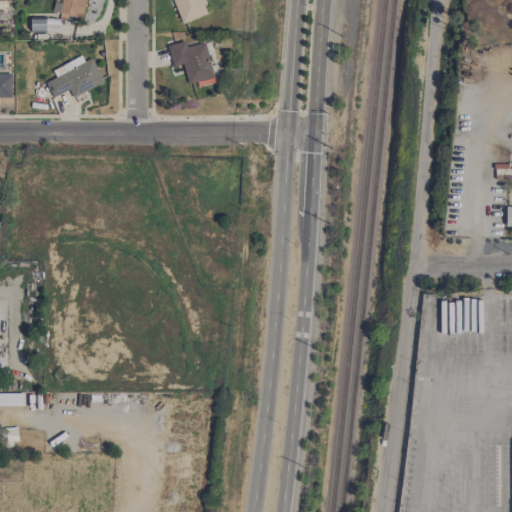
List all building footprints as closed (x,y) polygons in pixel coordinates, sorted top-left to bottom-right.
[(81,19),(85,0),(61,0),(60,4),(54,2),(52,12),(81,19)] [(171,0),(181,24),(206,15),(202,2),(207,0),(171,0)] [(58,31),(58,19),(30,20),(30,32),(58,31)] [(167,46),(172,67),(182,64),(187,85),(213,78),(204,43),(185,48),(184,42),(167,46)] [(103,84),(92,58),(83,62),(81,57),(52,70),(55,78),(45,82),(52,98),(69,90),(72,97),(103,84)] [(0,406),(23,406),(23,393),(0,393),(0,406)] [(17,430),(3,429),(3,442),(17,443),(17,430)]
